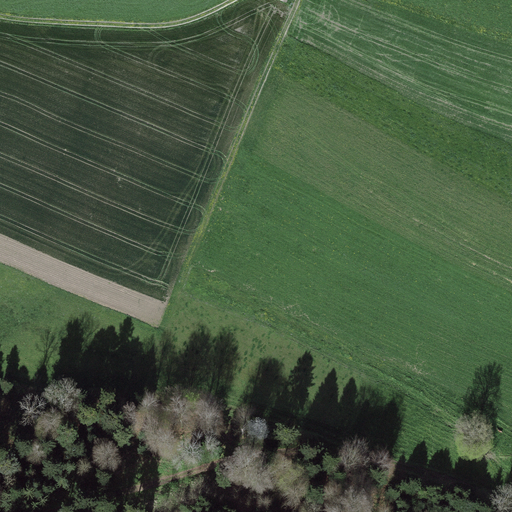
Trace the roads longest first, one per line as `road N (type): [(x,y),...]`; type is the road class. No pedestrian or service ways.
road 1 (track): [(47,511),(147,481),(328,453),(451,480),(511,509)]
road 2 (track): [(297,0),(143,389)]
road 3 (track): [(230,0),(157,25),(0,15)]
